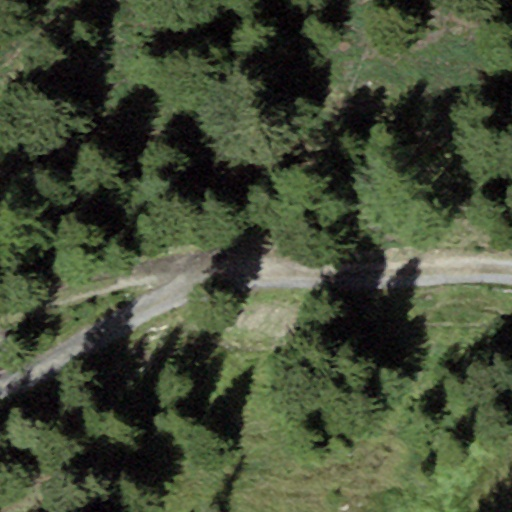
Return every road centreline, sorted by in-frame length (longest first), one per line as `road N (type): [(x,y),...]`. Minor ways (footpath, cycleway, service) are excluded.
road 1 (track): [(0,385),(179,290),(222,279),(511,277)]
road 2 (track): [(222,279),(143,268),(0,310)]
